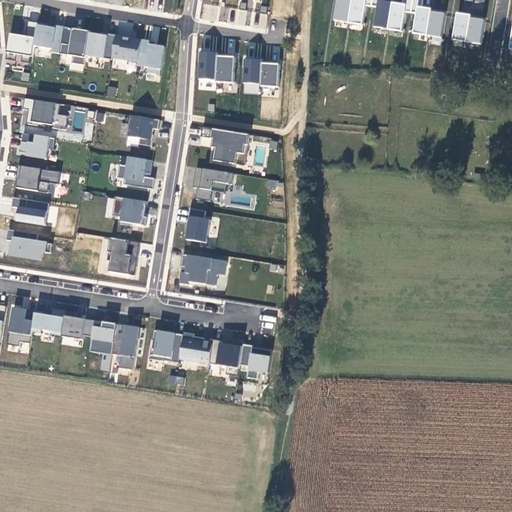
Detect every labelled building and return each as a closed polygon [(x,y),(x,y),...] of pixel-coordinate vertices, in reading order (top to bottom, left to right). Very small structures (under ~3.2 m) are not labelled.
[(202,0),(200,19),(218,21),(245,25),(246,22),(254,23),(255,13),(246,11),(247,3),(237,2),(236,8),(220,5),(220,0),(202,0)] [(350,0),(336,0),(333,21),(347,23),(350,0)] [(350,0),(347,23),(363,25),(366,5),(371,6),(371,0),(350,0)] [(381,0),(371,0),(371,6),(375,7),(372,27),(386,29),(390,2),(381,1),(381,0)] [(402,0),(402,3),(390,1),(390,2),(386,29),(402,31),(405,11),(411,12),(412,0),(402,0)] [(422,0),(412,0),(411,12),(415,13),(412,33),(426,35),(430,10),(430,9),(421,7),(422,0)] [(444,12),(430,10),(426,35),(440,37),(444,12)] [(470,14),(456,12),(452,37),(466,39),(469,17),(470,14)] [(259,13),(258,28),(266,28),(267,13),(259,13)] [(484,19),(469,17),(466,39),(466,42),(480,44),(484,19)] [(37,23),(28,22),(26,35),(9,33),(5,59),(16,60),(17,54),(22,55),(21,61),(31,62),(34,46),(37,24),(37,23)] [(55,27),(37,24),(34,46),(52,48),(51,52),(60,54),(64,26),(56,25),(55,27)] [(88,30),(64,26),(60,54),(72,55),(71,62),(83,64),(84,56),(88,32),(88,30)] [(116,36),(88,32),(84,56),(112,60),(116,36)] [(142,38),(116,35),(116,36),(112,60),(138,63),(142,38)] [(149,39),(142,38),(138,63),(138,66),(148,68),(147,72),(161,74),(165,46),(149,44),(149,39)] [(247,42),(246,57),(257,58),(258,43),(247,42)] [(216,53),(199,52),(198,80),(215,81),(216,55),(216,53)] [(235,56),(216,55),(215,81),(215,82),(234,83),(235,56)] [(261,59),(244,59),(243,83),(259,84),(260,63),(261,59)] [(279,64),(260,63),(259,84),(259,87),(278,88),(279,64)] [(473,88),(455,85),(454,94),(472,98),(473,88)] [(107,86),(107,95),(115,95),(116,87),(107,86)] [(508,102),(510,94),(502,92),(501,101),(508,102)] [(61,104),(25,98),(24,109),(29,110),(27,124),(66,130),(68,116),(59,115),(61,104)] [(83,120),(85,112),(77,110),(76,118),(83,120)] [(102,122),(104,113),(96,112),(95,121),(102,122)] [(160,120),(130,115),(126,143),(151,147),(153,129),(159,130),(160,120)] [(249,135),(202,127),(200,136),(212,138),(211,146),(215,146),(212,161),(244,166),(249,135)] [(55,139),(23,134),(20,150),(28,151),(27,157),(47,160),(49,148),(53,149),(55,139)] [(153,160),(127,156),(125,166),(119,165),(118,177),(124,178),(123,184),(152,188),(154,179),(144,177),(145,173),(151,174),(153,160)] [(61,172),(18,166),(16,180),(19,180),(18,188),(49,193),(50,184),(59,185),(61,172)] [(234,174),(196,168),(193,187),(197,188),(196,199),(211,201),(212,191),(225,193),(226,184),(233,185),(234,174)] [(146,202),(114,197),(111,215),(120,216),(119,221),(145,225),(147,217),(144,216),(146,202)] [(49,203),(13,198),(12,205),(18,206),(16,221),(46,226),(49,203)] [(205,211),(190,208),(185,240),(206,243),(210,219),(204,218),(205,211)] [(39,235),(8,231),(6,241),(12,241),(10,256),(41,261),(43,252),(50,253),(52,243),(38,241),(39,235)] [(141,243),(110,238),(106,259),(109,260),(108,270),(135,275),(141,243)] [(228,261),(184,255),(180,286),(189,287),(190,283),(217,286),(218,275),(226,276),(228,261)] [(36,311),(14,308),(8,345),(20,347),(20,342),(31,344),(32,332),(35,313),(36,311)] [(51,315),(35,313),(32,332),(41,333),(42,329),(51,331),(51,334),(61,336),(64,316),(65,311),(52,309),(51,315)] [(94,320),(64,316),(61,336),(84,339),(85,336),(91,337),(93,326),(94,320)] [(116,323),(102,321),(101,327),(93,326),(91,337),(89,351),(111,354),(116,323)] [(139,327),(116,323),(111,354),(121,356),(119,367),(133,369),(139,327)] [(183,335),(154,330),(152,339),(155,339),(154,348),(151,348),(149,358),(178,363),(179,362),(183,335)] [(195,334),(183,332),(183,335),(179,362),(209,366),(210,363),(213,340),(194,337),(195,334)] [(220,341),(213,340),(210,363),(227,366),(226,373),(238,375),(239,368),(240,364),(243,344),(243,340),(233,339),(232,345),(220,343),(220,341)] [(252,345),(243,344),(240,364),(248,366),(247,378),(257,379),(258,372),(269,374),(273,351),(252,348),(252,345)] [(184,385),(185,377),(169,375),(168,384),(184,385)]
